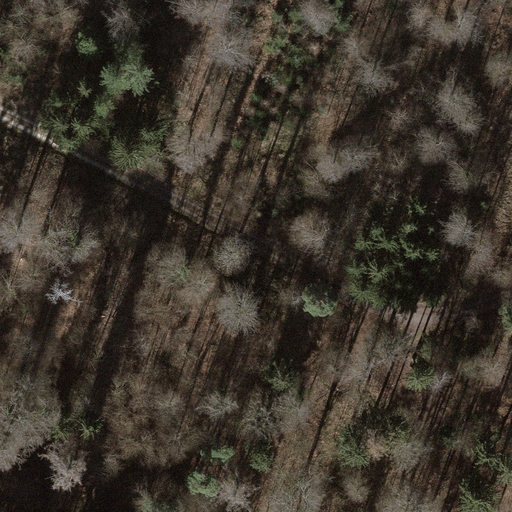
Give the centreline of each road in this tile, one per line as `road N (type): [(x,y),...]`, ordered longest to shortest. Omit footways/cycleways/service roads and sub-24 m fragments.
road 1 (track): [(511,296),(436,322),(80,511)]
road 2 (track): [(436,322),(0,116)]
